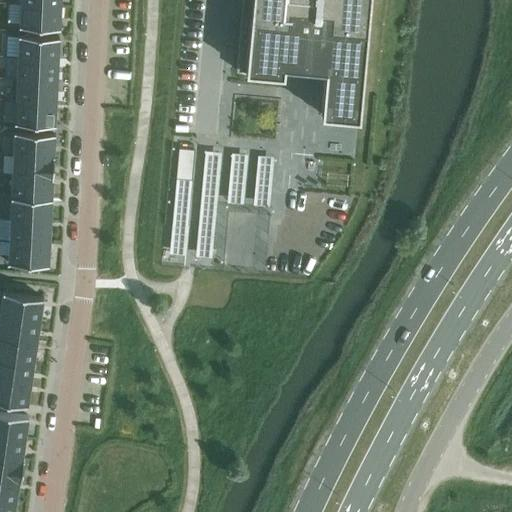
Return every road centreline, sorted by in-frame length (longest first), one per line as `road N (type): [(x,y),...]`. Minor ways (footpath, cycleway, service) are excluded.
road 1 (residential): [(52,511),(82,281),(97,0)]
road 2 (primary): [(511,168),(376,376),(308,511)]
road 3 (primary): [(352,511),(409,399),(511,239)]
road 4 (unclassified): [(428,465),(511,327)]
